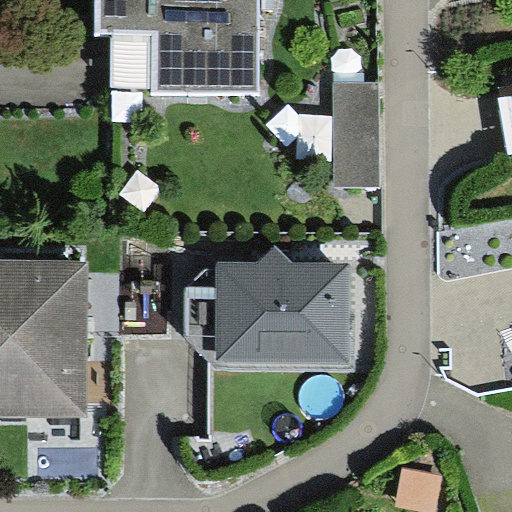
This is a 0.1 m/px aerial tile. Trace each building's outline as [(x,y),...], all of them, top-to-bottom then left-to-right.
[(91,0),(91,41),(157,42),(156,97),(257,98),(257,0),(91,0)] [(337,192),(381,190),(378,85),(334,86),(337,192)] [(122,333),(165,334),(165,313),(173,313),(175,242),(126,241),(126,277),(123,277),(122,333)] [(219,274),(217,375),(353,375),(354,275),(292,275),(276,258),(256,275),(219,274)] [(88,270),(0,269),(0,423),(87,424),(88,270)] [(439,511),(444,477),(403,471),(396,511),(439,511)]
